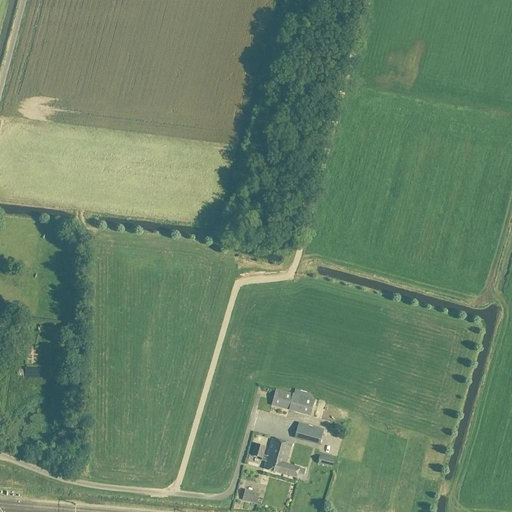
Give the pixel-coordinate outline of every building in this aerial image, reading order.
[(56,328),(51,333),(53,339),(60,340),(64,336),(62,329),(56,328)] [(310,416),(314,400),(276,389),(271,405),(310,416)] [(323,430),(299,423),(295,437),(319,444),(323,430)] [(283,474),(286,463),(292,443),(272,438),(267,456),(263,455),(266,446),(255,443),(252,455),(262,458),(262,460),(266,461),(264,469),(283,474)] [(335,459),(320,455),(318,463),(332,467),(335,459)] [(286,463),(283,474),(296,478),(298,473),(304,475),(305,469),(303,469),(303,468),(286,463)]
